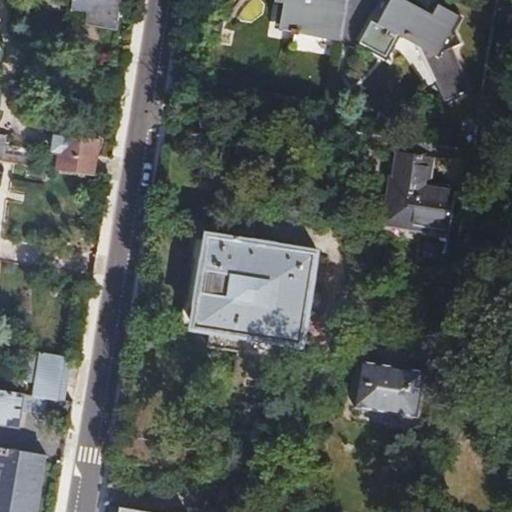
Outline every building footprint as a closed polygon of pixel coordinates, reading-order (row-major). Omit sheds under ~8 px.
[(76,0),(75,10),(89,12),(88,22),(120,27),(124,0),(76,0)] [(346,0),(277,0),(277,4),(287,5),(282,31),(294,33),(294,36),(300,37),(300,34),(340,41),(346,0)] [(392,0),(384,0),(373,19),(418,46),(435,104),(448,100),(449,104),(458,102),(457,98),(463,96),(450,54),(459,51),(453,34),(460,23),(437,9),(430,21),(392,0)] [(59,171),(95,177),(100,146),(58,139),(56,154),(62,155),(59,171)] [(7,146),(5,162),(30,166),(33,151),(7,146)] [(394,177),(386,223),(410,227),(410,222),(452,229),(459,191),(432,186),(436,159),(403,154),(399,178),(394,177)] [(288,345),(306,348),(321,255),(249,244),(250,231),(230,228),(228,240),(197,235),(182,328),(211,333),(210,347),(285,360),(288,345)] [(47,399),(60,401),(67,355),(54,353),(53,358),(45,357),(41,384),(49,385),(47,399)] [(364,364),(356,411),(421,421),(429,374),(364,364)] [(18,394),(29,396),(35,397),(37,382),(20,380),(18,394)] [(41,384),(39,397),(47,399),(49,385),(41,384)] [(18,394),(0,390),(0,423),(24,428),(29,396),(18,394)] [(1,447),(0,452),(0,511),(39,511),(48,456),(1,447)]
